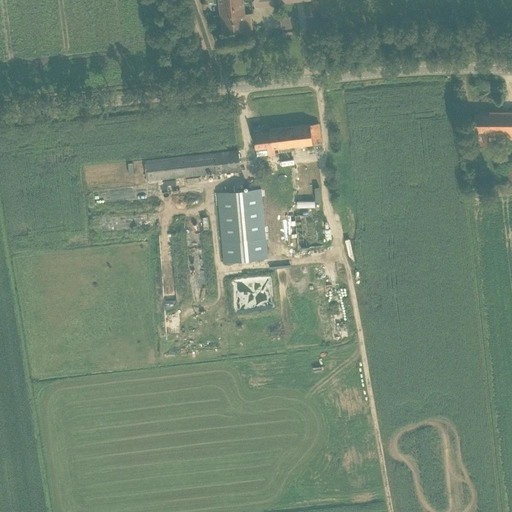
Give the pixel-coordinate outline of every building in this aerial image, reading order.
[(218,0),(222,33),(246,30),(242,0),(218,0)] [(278,17),(279,28),(291,27),(289,16),(278,17)] [(489,139),(511,138),(511,111),(489,112),(489,115),(474,114),(474,131),(489,131),(489,139)] [(269,129),(269,131),(253,133),(255,143),(255,148),(267,146),(268,155),(275,155),(274,148),(321,143),(319,133),(318,123),(269,129)] [(144,160),(146,180),(240,171),(238,151),(144,160)] [(292,185),(300,184),(299,167),(291,168),(292,185)] [(217,192),(224,262),(267,258),(260,188),(217,192)]
